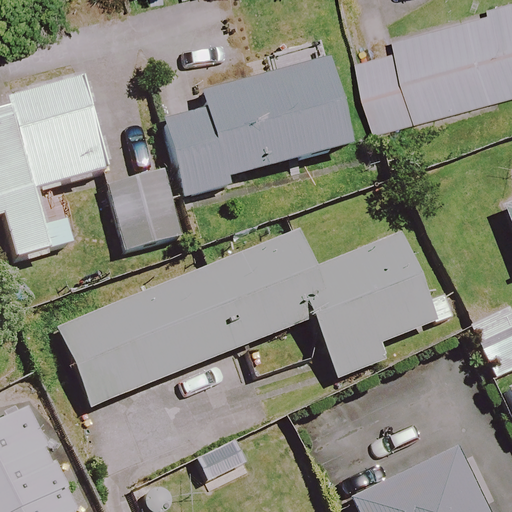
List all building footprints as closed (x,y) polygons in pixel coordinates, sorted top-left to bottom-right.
[(511,3),(485,12),(486,16),(390,43),(394,58),(355,69),(375,138),(511,100),(511,3)] [(340,156),(316,68),(192,101),(197,118),(156,129),(176,207),(222,195),(220,187),(340,156)] [(75,85),(0,107),(0,243),(8,270),(65,253),(57,228),(40,233),(30,199),(102,178),(75,85)] [(171,248),(154,173),(99,186),(116,260),(171,248)] [(511,208),(495,216),(511,259),(511,208)] [(417,311),(391,244),(305,278),(290,241),(51,335),(83,416),(304,329),(327,389),(378,369),(371,354),(444,325),(436,304),(417,311)] [(511,325),(507,327),(498,306),(486,311),(482,302),(455,312),(485,387),(511,375),(511,325)] [(511,393),(488,405),(501,432),(511,426),(511,393)] [(0,511),(31,511),(57,499),(18,416),(0,424),(0,511)] [(475,511),(451,459),(343,509),(344,511),(475,511)] [(63,511),(57,499),(31,511),(63,511)]
